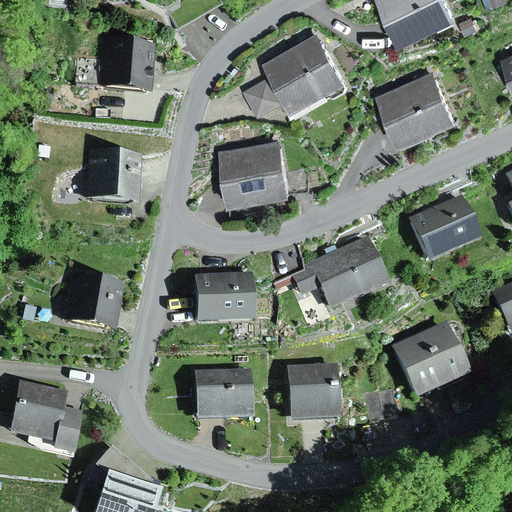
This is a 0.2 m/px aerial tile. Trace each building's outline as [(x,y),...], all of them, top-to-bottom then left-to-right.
[(456,19),(447,0),(377,0),(399,46),(456,19)] [(345,81),(317,32),(263,63),(270,76),(243,92),(257,117),(284,101),(291,112),(345,81)] [(155,45),(102,40),(97,87),(150,93),(155,45)] [(511,52),(502,56),(511,78),(511,52)] [(435,69),(377,94),(399,145),(457,121),(435,69)] [(280,138),(218,149),(228,206),(290,195),(280,138)] [(141,155),(88,151),(84,199),(137,203),(141,155)] [(511,169),(502,174),(511,196),(511,201),(505,204),(511,219),(511,169)] [(461,195),(407,218),(425,260),(479,238),(461,195)] [(362,241),(286,274),(297,300),(316,291),(326,314),(383,289),(362,241)] [(251,273),(192,275),(194,321),(252,320),(251,273)] [(124,285),(71,274),(62,321),(114,332),(124,285)] [(511,331),(511,282),(490,292),(508,333),(511,331)] [(469,373),(445,321),(390,346),(413,398),(469,373)] [(336,364),(285,366),(286,421),(337,420),(336,364)] [(249,369),(192,371),(194,419),(251,417),(249,369)] [(67,392),(18,381),(7,433),(53,442),(51,449),(73,454),(82,411),(64,407),(67,392)] [(367,396),(373,424),(396,419),(390,390),(367,396)] [(152,511),(160,487),(149,484),(152,481),(112,444),(93,464),(102,473),(90,511),(152,511)]
